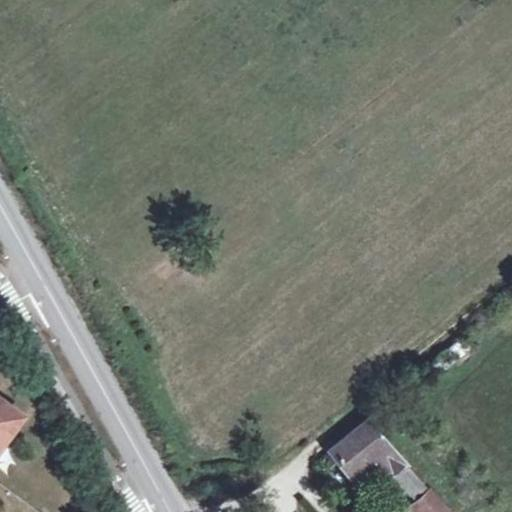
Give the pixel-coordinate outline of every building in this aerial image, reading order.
[(0,439),(4,434),(8,436),(22,415),(0,399),(0,439)] [(367,420),(331,450),(337,458),(349,474),(373,455),(379,463),(376,466),(386,479),(389,477),(401,491),(411,483),(416,478),(367,420)] [(337,458),(331,450),(321,458),(327,465),(337,458)] [(225,475),(208,486),(217,503),(234,492),(225,475)] [(420,483),(416,478),(411,483),(415,487),(420,483)] [(411,508),(414,511),(445,511),(428,493),(411,508)]
